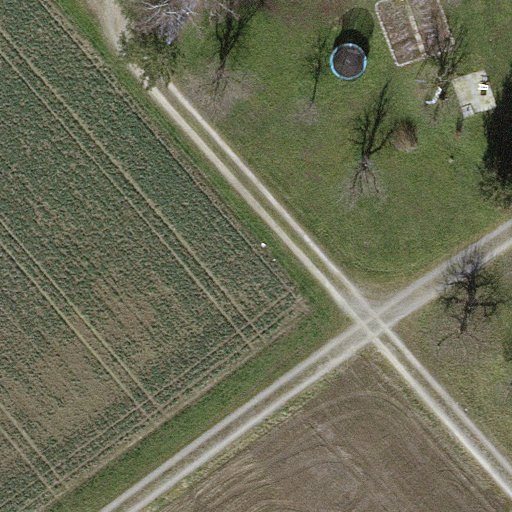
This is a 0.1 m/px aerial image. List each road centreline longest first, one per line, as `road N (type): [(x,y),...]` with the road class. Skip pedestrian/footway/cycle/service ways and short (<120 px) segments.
road 1 (track): [(511,488),(198,134),(128,47),(118,0)]
road 2 (track): [(113,511),(511,213)]
